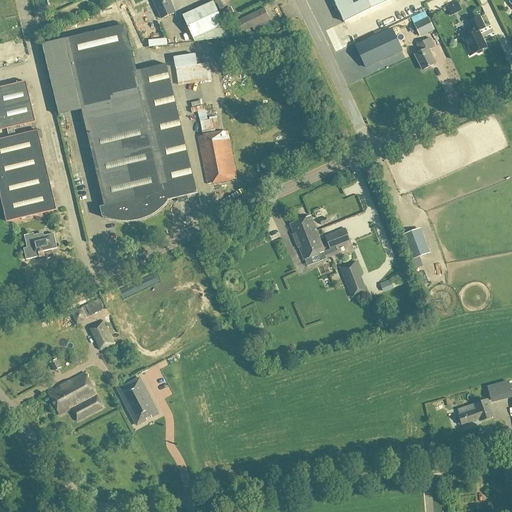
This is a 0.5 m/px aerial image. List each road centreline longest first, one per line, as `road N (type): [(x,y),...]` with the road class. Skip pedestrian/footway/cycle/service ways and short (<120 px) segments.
road 1 (unclassified): [(511,456),(112,509),(70,487),(0,393)]
road 2 (tertiary): [(0,313),(371,151)]
road 3 (unclassified): [(371,151),(299,0)]
road 4 (tertiary): [(371,151),(511,84)]
